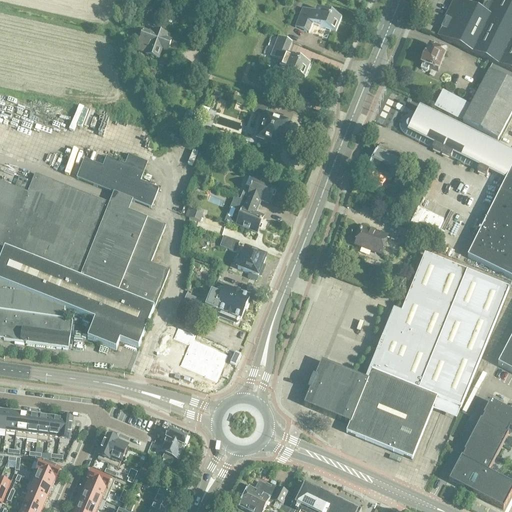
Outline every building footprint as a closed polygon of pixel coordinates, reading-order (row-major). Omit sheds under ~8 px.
[(493,64),(493,65),(511,74),(511,0),(472,0),(473,0),(472,0),(475,0),(485,5),(481,13),(454,0),(453,0),(445,18),(446,19),(441,30),(438,37),(493,64)] [(183,9),(198,15),(201,7),(186,1),(183,9)] [(295,28),(309,34),(312,25),(335,34),(340,20),(329,16),(331,11),(326,9),(324,14),(317,11),(316,15),(302,9),(295,28)] [(150,29),(149,34),(144,32),(136,51),(147,54),(146,55),(158,60),(162,50),(167,52),(171,42),(166,40),(167,37),(154,33),(155,30),(150,29)] [(187,42),(175,37),(172,44),(185,49),(187,42)] [(301,62),(303,57),(294,54),(293,59),(287,56),(292,43),(278,37),(270,57),(282,63),(279,70),(305,80),(310,66),(301,62)] [(429,68),(438,72),(447,48),(438,44),(436,49),(429,46),(429,47),(428,48),(427,48),(427,49),(426,49),(426,50),(425,51),(425,52),(426,53),(426,54),(426,55),(425,55),(421,65),(422,66),(421,70),(427,72),(429,68)] [(434,107),(462,121),(462,122),(498,140),(511,113),(511,74),(493,65),(489,72),(488,71),(470,105),(442,91),(434,107)] [(259,97),(253,114),(265,118),(258,140),(278,147),(286,124),(265,117),(270,101),(259,97)] [(432,106),(436,100),(431,97),(427,104),(432,106)] [(489,171),(506,180),(467,258),(511,280),(511,154),(419,108),(415,117),(412,116),(410,116),(408,116),(405,117),(403,118),(402,120),(400,122),(400,124),(399,126),(399,128),(400,131),(401,133),(403,134),(405,136),(432,149),(450,159),(450,158),(477,171),(477,172),(486,176),(489,171)] [(366,177),(368,178),(368,179),(368,180),(369,180),(382,186),(385,181),(390,183),(402,155),(384,147),(383,147),(382,147),(380,146),(366,176),(366,177)] [(140,182),(148,164),(129,156),(125,165),(106,158),(103,167),(84,160),(76,179),(151,209),(159,190),(140,182)] [(138,350),(154,309),(169,271),(151,264),(166,227),(129,212),(35,175),(27,193),(15,188),(0,182),(0,248),(5,250),(0,261),(0,338),(4,339),(4,341),(68,349),(72,322),(63,320),(65,310),(94,321),(87,340),(116,351),(120,342),(138,350)] [(31,182),(27,180),(19,177),(15,187),(27,191),(31,182)] [(249,178),(245,187),(240,201),(254,206),(257,200),(269,205),(275,189),(249,178)] [(254,206),(240,201),(231,223),(257,234),(264,218),(252,213),(254,206)] [(200,223),(204,212),(193,208),(189,219),(200,223)] [(381,254),(381,253),(387,237),(361,228),(355,245),(381,254)] [(398,235),(417,242),(418,236),(415,235),(415,234),(400,228),(398,235)] [(236,253),(239,243),(224,237),(220,247),(236,253)] [(240,243),(237,251),(242,253),(245,245),(240,243)] [(248,278),(256,282),(258,277),(258,276),(261,277),(263,272),(261,271),(266,258),(249,251),(249,250),(248,251),(245,250),(243,256),(240,255),(239,257),(242,258),(238,269),(250,274),(248,278)] [(437,400),(445,403),(460,409),(509,291),(425,256),(400,316),(395,314),(367,381),(321,363),(303,407),(349,426),(346,434),(412,461),(437,400)] [(240,319),(241,320),(250,298),(225,288),(222,297),(212,292),(206,307),(212,310),(210,315),(219,318),(236,325),(238,324),(240,319)] [(202,301),(187,295),(182,306),(197,312),(202,301)] [(208,357),(214,341),(167,324),(154,362),(215,384),(223,363),(208,357)] [(511,339),(498,366),(511,373),(511,339)] [(511,485),(488,473),(508,436),(507,435),(509,430),(511,431),(511,413),(490,402),(448,483),(503,511),(511,494),(511,485)] [(15,415),(5,413),(2,435),(13,436),(15,415)] [(26,416),(15,415),(13,436),(23,437),(26,416)] [(37,417),(26,416),(23,437),(34,439),(37,417)] [(47,419),(37,417),(34,439),(44,440),(47,419)] [(56,420),(47,419),(44,440),(53,441),(53,442),(55,442),(58,420),(56,419),(56,420)] [(70,421),(58,420),(55,442),(67,444),(68,436),(67,436),(68,429),(70,421)] [(187,447),(188,444),(188,440),(169,432),(167,437),(164,436),(166,432),(161,430),(157,437),(166,441),(160,454),(164,456),(163,460),(171,464),(173,460),(177,462),(178,461),(181,459),(182,456),(181,452),(183,449),(184,450),(184,449),(187,447)] [(113,442),(102,437),(98,445),(99,445),(97,451),(96,451),(93,458),(104,463),(113,442)] [(114,442),(113,442),(104,463),(105,464),(105,463),(115,467),(124,447),(114,443),(114,442)] [(36,461),(32,472),(53,481),(58,470),(36,461)] [(86,471),(82,481),(103,491),(107,480),(86,471)] [(32,474),(28,482),(48,490),(52,482),(53,481),(32,472),(31,473),(32,474)] [(82,483),(78,492),(98,500),(101,492),(102,492),(103,491),(82,481),(81,483),(82,483)] [(28,482),(24,492),(44,500),(48,490),(28,482)] [(249,488),(238,509),(244,511),(264,511),(270,500),(282,506),(282,507),(288,495),(289,494),(278,489),(276,491),(259,482),(254,491),(249,488)] [(284,511),(288,511),(291,506),(303,511),(360,511),(303,483),(295,498),(288,495),(282,507),(282,506),(280,510),(284,511)] [(24,492),(20,502),(40,510),(44,500),(24,492)] [(78,492),(74,502),(94,510),(98,500),(78,492)] [(168,511),(174,499),(159,493),(150,511),(168,511)] [(20,502),(15,511),(16,511),(38,511),(40,510),(20,502)] [(74,502),(70,511),(92,511),(94,510),(74,502)]
